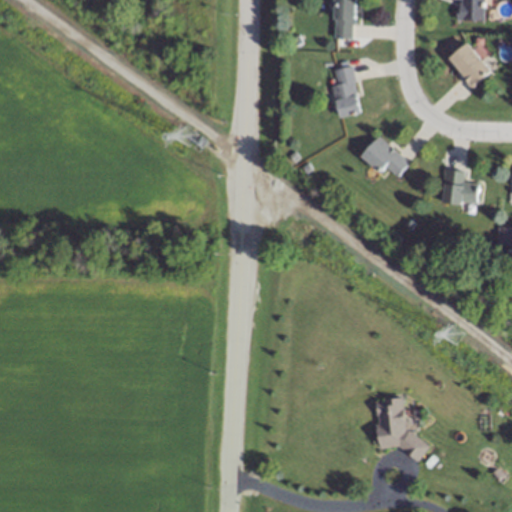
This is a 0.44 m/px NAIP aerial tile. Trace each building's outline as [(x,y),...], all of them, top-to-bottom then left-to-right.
[(356,0),(356,24),(353,24),(353,25),(353,37),(353,39),(350,39),(334,38),(335,0),(356,0)] [(485,0),(485,2),(484,2),(484,21),(463,20),(463,21),(456,21),(457,9),(459,9),(460,3),(461,3),(462,0),(485,0)] [(481,59),(482,58),(493,71),(492,72),(471,89),(469,86),(462,77),(460,75),(461,74),(456,69),(458,68),(450,58),(466,45),(468,43),(481,59)] [(353,68),(356,79),(357,82),(354,83),(361,112),(340,118),(336,102),(335,102),(331,86),(338,84),(335,70),(353,65),(353,68)] [(399,153),(409,161),(411,162),(399,177),(387,167),(381,173),(363,156),(380,136),(399,153)] [(299,157),(294,162),(289,156),(294,151),(299,157)] [(312,169),(306,173),(301,167),(307,163),(312,169)] [(463,172),(464,172),(463,182),(479,184),(476,203),(463,201),(462,205),(443,202),(445,186),(442,186),(444,170),(444,169),(463,172)] [(415,222),(412,230),(411,230),(405,227),(408,219),(415,222)] [(511,245),(498,245),(498,227),(511,227),(511,245)] [(487,278),(483,284),(478,281),(482,275),(487,278)] [(403,409),(403,408),(405,423),(406,430),(407,429),(429,446),(418,461),(415,459),(403,450),(404,449),(401,447),(398,445),(381,448),(377,425),(379,424),(378,414),(377,415),(375,402),(385,401),(385,399),(401,397),(403,409)]
